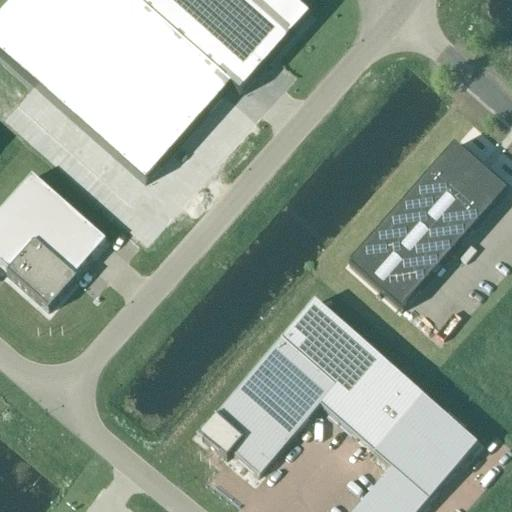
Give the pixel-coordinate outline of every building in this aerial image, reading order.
[(285,0),(128,0),(240,99),(309,21),(285,0)] [(365,74),(347,86),(355,98),(373,85),(365,74)] [(454,150),(348,269),(401,316),(506,196),(505,195),(504,197),(454,153),(455,151),(454,150)] [(105,246),(32,181),(0,216),(0,268),(9,276),(6,279),(49,316),(76,284),(74,282),(105,246)] [(216,420),(198,440),(227,463),(232,457),(259,480),(320,411),(391,475),(358,511),(423,511),(477,451),(315,308),(216,420)]
